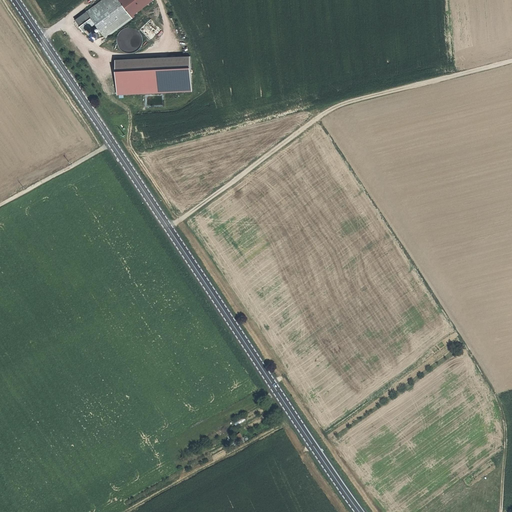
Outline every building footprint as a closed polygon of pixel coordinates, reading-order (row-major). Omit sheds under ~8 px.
[(103,38),(133,18),(120,0),(103,0),(86,13),(93,24),(103,38)] [(120,0),(133,18),(134,16),(133,15),(153,0),(120,0)] [(93,24),(86,13),(73,21),(81,32),(93,24)] [(152,38),(157,32),(147,23),(141,30),(152,38)] [(193,91),(191,57),(116,60),(117,94),(193,91)]
